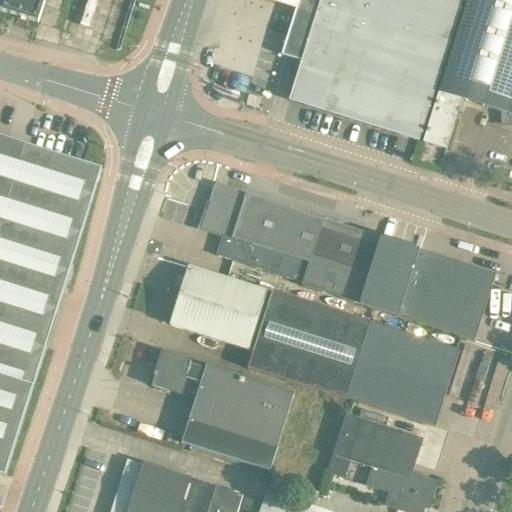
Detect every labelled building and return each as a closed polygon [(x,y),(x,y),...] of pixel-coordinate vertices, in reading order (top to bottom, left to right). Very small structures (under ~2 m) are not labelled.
[(4,0),(1,13),(38,25),(45,0),(4,0)] [(256,0),(297,12),(300,0),(256,0)] [(288,37),(282,56),(301,62),(293,87),(288,102),(304,107),(419,143),(463,0),(299,0),(296,11),(288,37)] [(511,0),(469,0),(462,25),(425,146),(447,153),(462,102),(511,117),(511,0)] [(0,474),(7,477),(103,171),(0,138),(0,474)] [(496,276),(382,239),(216,186),(202,229),(226,237),(220,256),(303,283),(302,287),(360,306),(474,342),(496,276)] [(460,351),(371,323),(275,292),(274,294),(190,268),(171,326),(255,353),(249,370),(346,401),(435,428),(460,351)] [(154,387),(182,396),(182,394),(192,364),(192,362),(164,353),(164,354),(154,387)] [(194,363),(170,440),(183,444),(271,472),(321,487),(344,411),(295,395),(208,367),(194,363)] [(334,458),(329,474),(346,479),(351,463),(374,470),(369,486),(400,496),(399,500),(396,509),(405,511),(422,511),(424,507),(428,509),(436,484),(412,477),(423,440),(363,421),(348,417),(346,416),(334,457),(334,458)] [(209,511),(180,511),(190,480),(128,460),(111,511),(238,511),(244,497),(216,489),(209,511)] [(319,493),(272,479),(269,490),(316,504),(319,493)] [(323,511),(268,493),(261,511),(323,511)] [(243,510),(250,511),(254,511),(258,502),(247,498),(243,510)]
